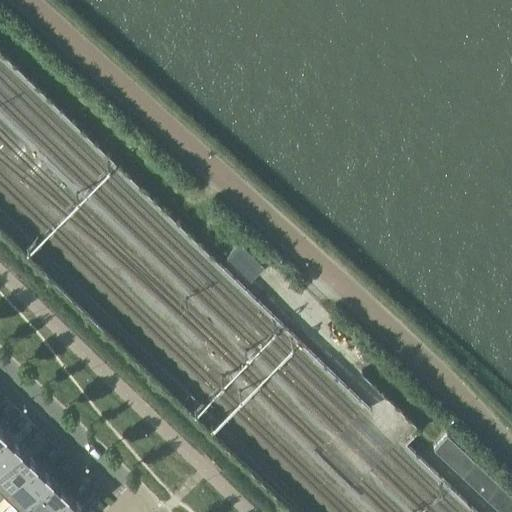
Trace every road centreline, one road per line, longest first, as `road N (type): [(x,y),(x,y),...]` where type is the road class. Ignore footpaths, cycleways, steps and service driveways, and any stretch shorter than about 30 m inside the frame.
road 1 (unclassified): [(511,453),(392,329),(26,0)]
road 2 (residential): [(136,493),(0,361)]
